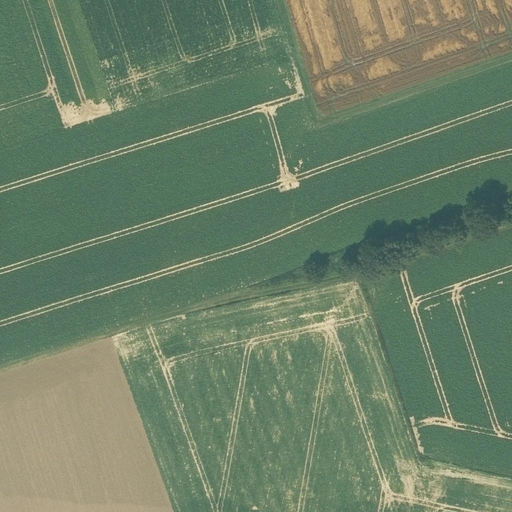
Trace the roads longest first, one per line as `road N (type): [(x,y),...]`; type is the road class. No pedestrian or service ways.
road 1 (track): [(0,368),(511,219)]
road 2 (track): [(274,0),(309,123),(511,54)]
